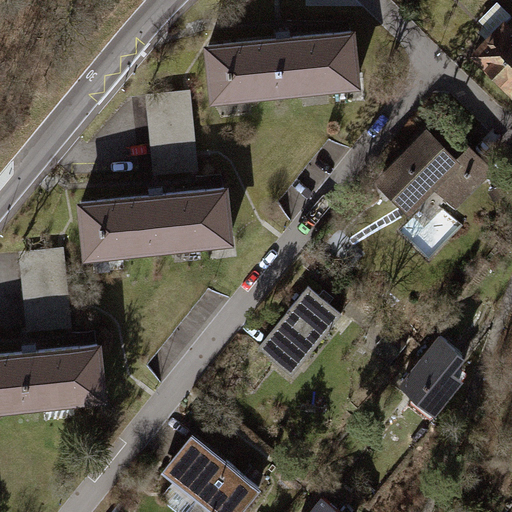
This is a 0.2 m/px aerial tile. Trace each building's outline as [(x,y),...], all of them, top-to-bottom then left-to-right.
[(511,22),(483,55),(511,81),(511,22)] [(363,28),(213,45),(219,101),(369,84),(363,28)] [(194,92),(149,98),(158,170),(203,165),(194,92)] [(423,112),(370,172),(407,209),(431,184),(456,204),(498,162),(463,131),(454,140),(423,112)] [(239,184),(89,201),(95,257),(245,240),(239,184)] [(65,248),(20,253),(29,326),(74,320),(65,248)] [(316,286),(269,347),(304,374),(352,313),(316,286)] [(494,365),(454,332),(413,382),(453,414),(494,365)] [(113,341),(0,353),(0,410),(120,397),(113,341)] [(254,511),(275,486),(204,430),(174,468),(230,511),(254,511)] [(364,511),(338,493),(324,511),(364,511)]
